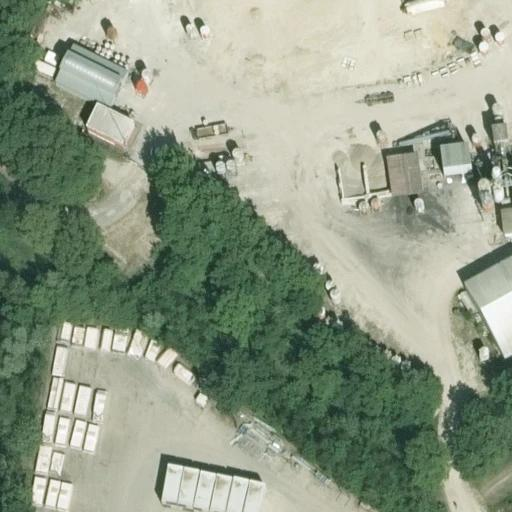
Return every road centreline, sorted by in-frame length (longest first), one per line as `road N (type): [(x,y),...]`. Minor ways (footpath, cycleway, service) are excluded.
road 1 (track): [(470,511),(452,466),(450,366),(294,213),(258,120),(170,72),(147,0)]
road 2 (track): [(258,120),(511,99)]
